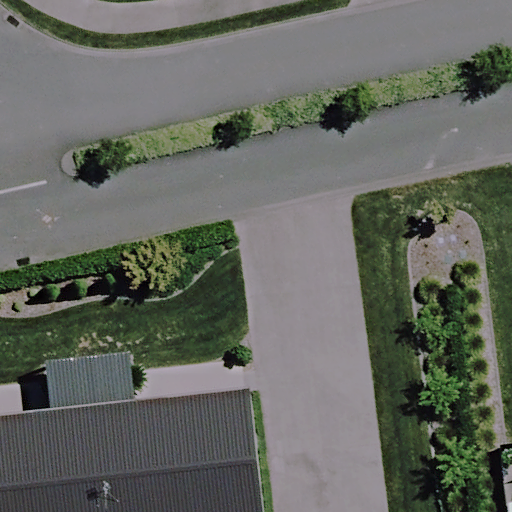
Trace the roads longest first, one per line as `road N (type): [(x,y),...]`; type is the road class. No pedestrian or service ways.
road 1 (residential): [(511,126),(0,229)]
road 2 (residential): [(0,105),(511,9)]
